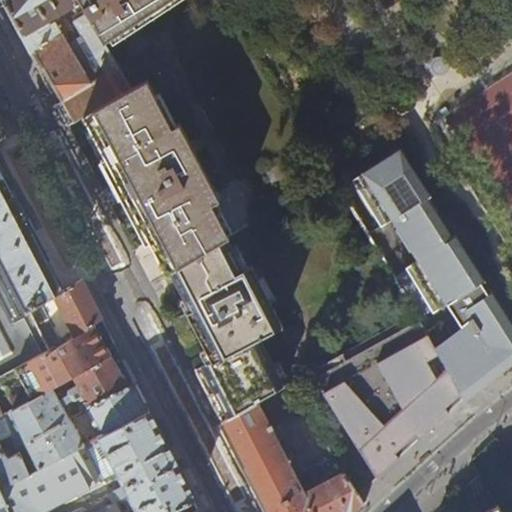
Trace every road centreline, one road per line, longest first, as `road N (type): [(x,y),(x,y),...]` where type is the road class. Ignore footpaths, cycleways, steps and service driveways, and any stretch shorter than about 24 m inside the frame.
road 1 (residential): [(237,511),(0,56)]
road 2 (residential): [(382,511),(511,399)]
